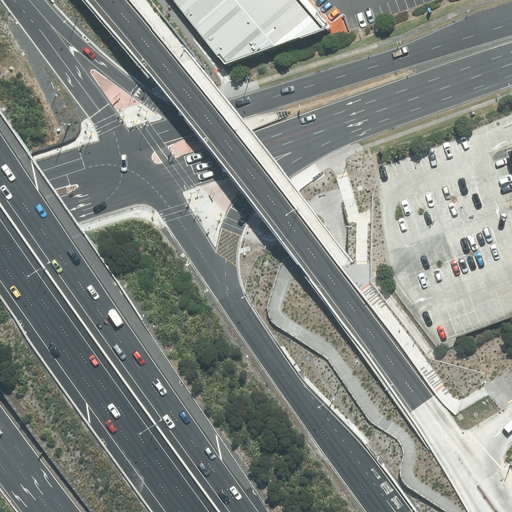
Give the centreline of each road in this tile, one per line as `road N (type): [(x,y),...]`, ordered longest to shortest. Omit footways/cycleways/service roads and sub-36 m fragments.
road 1 (motorway): [(0,170),(243,511)]
road 2 (primary): [(189,119),(511,20)]
road 3 (motorway): [(189,511),(0,243)]
road 4 (motorway): [(228,290),(283,376),(391,511)]
road 5 (motorway): [(373,113),(274,174),(245,205),(227,246),(228,290)]
road 6 (primary): [(373,113),(154,182)]
road 7 (motorway): [(22,0),(131,93),(189,119)]
road 8 (motorway): [(20,0),(120,142)]
road 9 (primary): [(154,182),(0,234)]
road 10 (primary): [(511,64),(373,113)]
road 11 (motorway): [(154,182),(228,290)]
road 12 (primary): [(0,183),(120,142)]
